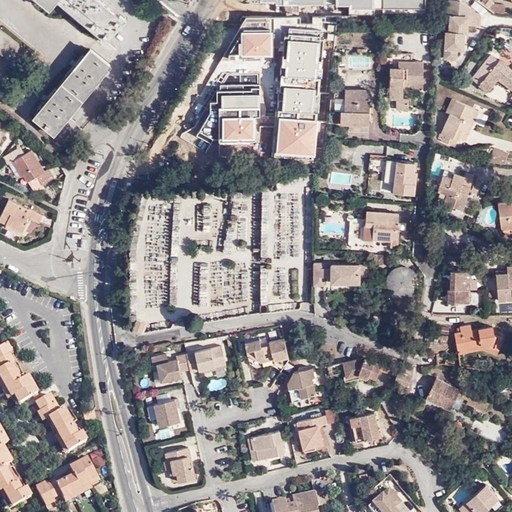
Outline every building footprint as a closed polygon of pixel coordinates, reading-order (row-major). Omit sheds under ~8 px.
[(61,0),(106,38),(122,19),(100,0),(39,0),(49,8),(55,0),(61,0)] [(450,15),(449,31),(464,32),(466,32),(467,32),(468,24),(478,25),(480,22),(480,15),(459,0),(447,0),(447,15),(450,15)] [(489,0),(486,0),(484,5),(497,14),(503,14),(505,5),(496,4),(489,0)] [(419,29),(436,30),(437,15),(434,15),(434,2),(423,1),(423,14),(420,14),(419,29)] [(336,44),(337,29),(313,27),(313,36),(317,37),(330,37),(329,44),(336,44)] [(236,32),(224,28),(192,82),(205,89),(207,85),(216,90),(250,32),(236,32)] [(446,30),(444,58),(456,59),(457,49),(463,49),(463,42),(464,32),(449,31),(446,30)] [(39,121),(57,128),(109,64),(89,48),(33,116),(39,121)] [(391,52),(390,67),(402,68),(403,61),(412,61),(412,53),(391,52)] [(490,55),(472,78),(480,85),(479,85),(487,92),(498,78),(511,89),(511,97),(511,98),(511,97),(511,69),(500,60),(498,62),(490,55)] [(293,87),(289,87),(285,88),(282,60),(252,63),(254,90),(263,90),(279,88),(279,97),(280,99),(295,98),(293,87)] [(402,68),(390,67),(390,98),(396,98),(396,109),(409,109),(409,98),(404,98),(404,84),(415,85),(415,86),(423,86),(424,62),(412,61),(403,61),(402,68)] [(279,88),(263,90),(264,98),(279,97),(279,88)] [(345,89),(345,91),(345,107),(345,110),(341,110),(340,123),(369,124),(370,89),(345,89)] [(345,107),(345,91),(336,91),(335,106),(345,107)] [(446,112),(450,114),(456,99),(453,98),(446,112)] [(456,99),(450,114),(441,132),(444,134),(441,141),(454,147),(458,139),(461,141),(462,139),(476,108),(456,99)] [(476,108),(462,139),(466,141),(480,110),(476,108)] [(54,133),(57,128),(39,121),(43,124),(38,130),(48,138),(53,132),(54,133)] [(161,151),(170,157),(174,149),(180,139),(178,136),(180,133),(173,129),(161,151)] [(206,148),(221,148),(221,132),(204,132),(204,142),(204,146),(204,148),(206,148)] [(45,147),(57,156),(62,150),(60,147),(60,145),(57,143),(55,144),(51,140),(45,147)] [(14,161),(25,154),(20,146),(7,153),(8,155),(4,157),(18,179),(23,176),(14,161)] [(488,162),(504,165),(509,152),(495,146),(488,162)] [(32,150),(25,154),(14,161),(23,176),(24,175),(29,181),(37,176),(42,185),(54,178),(49,168),(44,171),(32,150)] [(302,151),(293,154),(296,165),(306,162),(302,151)] [(372,154),(371,167),(387,168),(386,181),(397,182),(396,192),(415,194),(417,170),(415,170),(416,161),(388,158),(388,155),(372,154)] [(445,170),(441,184),(449,187),(447,194),(443,204),(464,210),(471,187),(463,184),(465,176),(445,170)] [(466,173),(465,176),(463,184),(471,187),(474,176),(466,173)] [(449,187),(441,184),(438,191),(447,194),(449,187)] [(0,216),(0,219),(23,231),(28,221),(24,219),(25,215),(40,223),(44,215),(9,199),(0,216)] [(511,200),(498,203),(502,229),(511,227),(511,200)] [(368,210),(367,219),(367,224),(366,223),(365,239),(375,240),(375,238),(392,240),(391,246),(399,246),(401,223),(399,222),(400,213),(368,210)] [(367,224),(367,219),(351,217),(350,239),(365,239),(366,223),(367,224)] [(385,255),(376,255),(376,262),(384,263),(385,255)] [(315,261),(314,284),(325,284),(325,276),(325,267),(325,262),(315,261)] [(332,267),(332,276),(332,282),(343,282),(344,263),(332,263),(332,267)] [(344,263),(343,282),(360,282),(361,274),(370,275),(371,265),(344,263)] [(389,274),(387,279),(388,286),(391,291),(395,295),(400,297),(406,297),(412,295),(417,289),(418,283),(419,276),(416,271),(410,266),(406,265),(399,265),(392,269),(389,274)] [(451,289),(470,289),(471,270),(452,270),(452,279),(451,289)] [(511,273),(509,274),(509,270),(497,271),(499,301),(511,299),(511,273)] [(451,289),(448,289),(448,302),(470,302),(470,289),(451,289)] [(131,332),(135,335),(137,335),(146,333),(146,326),(138,320),(131,321),(131,332)] [(462,331),(458,332),(455,333),(459,352),(468,351),(467,345),(482,342),(499,348),(503,337),(494,333),(492,326),(472,329),(471,324),(461,326),(462,331)] [(285,367),(289,361),(284,339),(270,342),(271,347),(262,349),(260,340),(245,343),(247,354),(262,363),(273,360),(274,361),(276,361),(285,367)] [(467,345),(468,351),(482,348),(482,342),(467,345)] [(482,342),(482,348),(497,353),(499,348),(482,342)] [(33,396),(38,394),(33,385),(28,388),(24,379),(20,381),(11,365),(14,362),(9,354),(12,352),(7,343),(0,347),(0,367),(1,369),(0,369),(0,377),(2,381),(12,398),(15,396),(19,404),(33,396)] [(222,347),(187,354),(191,370),(192,372),(200,371),(226,365),(222,347)] [(191,370),(187,354),(177,356),(176,352),(152,357),(154,366),(159,365),(160,373),(164,371),(166,381),(182,378),(181,372),(191,370)] [(376,379),(382,364),(365,357),(343,362),(346,377),(358,374),(367,378),(369,376),(376,379)] [(281,372),(285,367),(276,361),(272,366),(281,372)] [(297,366),(289,361),(285,367),(281,372),(290,378),(294,371),(298,370),(296,369),(297,366)] [(226,368),(226,365),(200,371),(201,373),(226,368)] [(312,368),(298,370),(294,371),(290,378),(288,382),(292,401),(299,399),(298,398),(315,394),(312,377),(314,377),(312,368)] [(28,388),(33,385),(28,376),(24,379),(28,388)] [(428,396),(451,408),(458,394),(469,400),(467,402),(485,412),(490,402),(472,393),(471,394),(463,390),(464,387),(461,385),(460,389),(437,377),(428,396)] [(0,388),(7,400),(12,398),(2,381),(0,382),(0,388)] [(49,395),(40,400),(37,403),(41,411),(46,421),(50,418),(54,427),(64,444),(68,452),(86,442),(81,433),(77,435),(62,410),(59,412),(49,395)] [(178,410),(176,399),(155,404),(160,426),(181,422),(178,410)] [(46,421),(41,411),(37,414),(42,423),(45,421),(46,421)] [(350,417),(353,426),(355,425),(358,441),(380,436),(375,412),(350,417)] [(92,418),(91,413),(84,414),(85,423),(92,421),(92,418)] [(304,452),(316,449),(316,445),(322,444),(319,426),(323,424),(327,424),(325,415),(298,421),(304,452)] [(46,421),(45,421),(50,429),(54,427),(50,418),(46,421)] [(316,445),(316,449),(327,447),(323,424),(319,426),(322,444),(316,445)] [(50,429),(60,447),(64,444),(54,427),(50,429)] [(4,468),(8,465),(4,457),(8,455),(2,446),(8,442),(0,428),(0,491),(1,493),(4,491),(13,508),(31,497),(26,488),(22,491),(17,482),(13,484),(4,468)] [(257,449),(259,460),(285,454),(280,431),(252,437),(255,450),(257,449)] [(253,462),(259,460),(257,449),(255,450),(252,437),(248,438),(253,462)] [(64,455),(68,452),(64,444),(60,447),(64,455)] [(196,478),(193,464),(189,465),(188,457),(191,457),(189,448),(167,454),(168,462),(172,461),(174,468),(177,468),(178,474),(180,482),(196,478)] [(36,489),(43,505),(52,500),(60,496),(63,500),(72,495),(90,486),(88,482),(96,478),(87,459),(78,464),(79,468),(71,472),(73,477),(56,486),(55,483),(47,487),(45,483),(36,489)] [(172,476),(178,474),(177,468),(174,468),(172,461),(168,462),(166,462),(168,470),(171,470),(172,476)] [(69,469),(71,472),(79,468),(78,464),(69,469)] [(486,484),(466,501),(472,509),(467,511),(482,511),(498,498),(486,484)] [(72,495),(75,499),(91,490),(90,486),(72,495)] [(367,506),(371,511),(376,511),(379,510),(379,511),(397,511),(394,507),(400,501),(389,488),(367,506)] [(322,490),(316,492),(319,505),(325,504),(322,490)] [(319,505),(316,492),(305,495),(306,498),(302,499),(300,496),(293,497),(293,499),(294,505),(287,507),(285,500),(271,504),(273,511),(318,511),(317,508),(319,505)] [(72,495),(63,500),(65,504),(75,499),(72,495)] [(52,500),(43,505),(46,509),(55,504),(52,500)] [(467,511),(472,509),(466,501),(459,507),(463,511),(467,511)]
